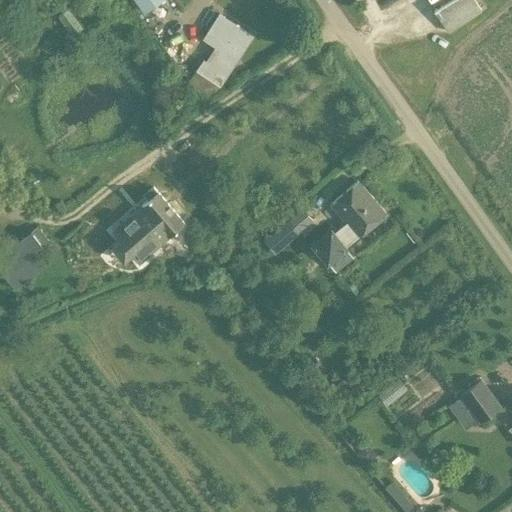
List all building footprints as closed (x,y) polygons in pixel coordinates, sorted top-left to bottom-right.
[(448,33),(482,11),(475,0),(451,0),(434,11),(448,33)] [(253,35),(219,13),(202,39),(215,47),(206,61),(203,60),(188,82),(204,99),(219,86),(220,86),(253,35)] [(348,244),(360,234),(386,213),(358,180),(330,204),(346,223),(337,230),(348,244)] [(100,213),(113,228),(141,261),(184,224),(157,191),(153,187),(141,195),(145,201),(138,207),(125,192),(100,213)] [(303,208),(290,220),(299,230),(312,219),(303,208)] [(288,219),(272,233),(284,246),(299,232),(298,230),(297,230),(288,220),(288,219)] [(44,248),(44,247),(50,242),(38,226),(31,230),(16,241),(12,236),(0,245),(0,271),(5,277),(27,261),(44,248)] [(334,232),(317,247),(329,261),(346,245),(334,232)] [(338,397),(345,391),(343,388),(351,382),(346,376),(331,388),(338,397)] [(467,428),(478,420),(479,422),(502,406),(481,378),(458,393),(460,396),(450,404),(467,428)]
